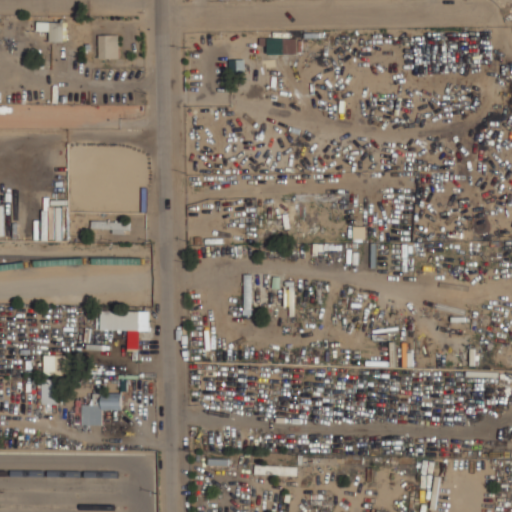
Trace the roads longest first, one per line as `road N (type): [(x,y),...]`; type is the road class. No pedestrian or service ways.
road 1 (residential): [(162,0),(174,511)]
road 2 (residential): [(163,18),(489,11)]
